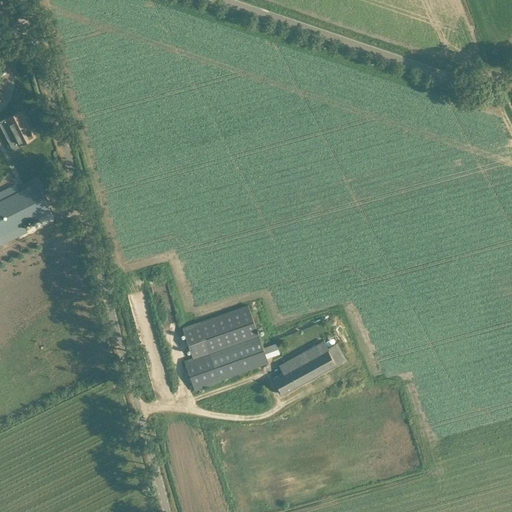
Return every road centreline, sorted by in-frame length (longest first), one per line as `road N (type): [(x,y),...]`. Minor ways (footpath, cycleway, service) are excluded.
road 1 (unclassified): [(167,511),(33,21)]
road 2 (unclassified): [(226,0),(421,65),(511,66)]
